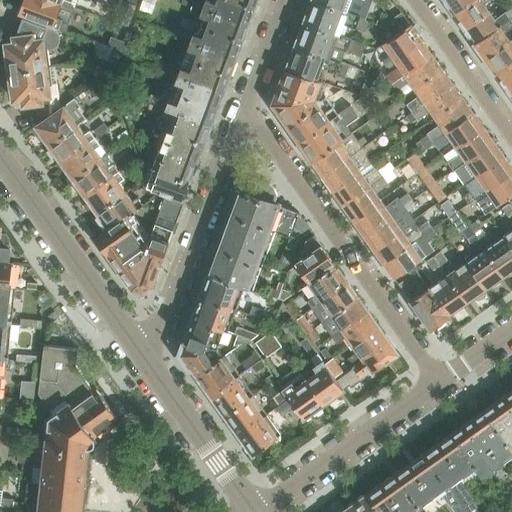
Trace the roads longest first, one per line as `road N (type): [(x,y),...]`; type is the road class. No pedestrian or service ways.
road 1 (residential): [(443,383),(259,127),(243,117)]
road 2 (residential): [(243,117),(159,325),(133,347)]
road 3 (residential): [(133,347),(0,154)]
road 4 (residential): [(261,511),(443,383)]
road 5 (residential): [(250,511),(133,347)]
road 6 (residential): [(511,136),(415,0)]
road 7 (residential): [(289,0),(243,117)]
